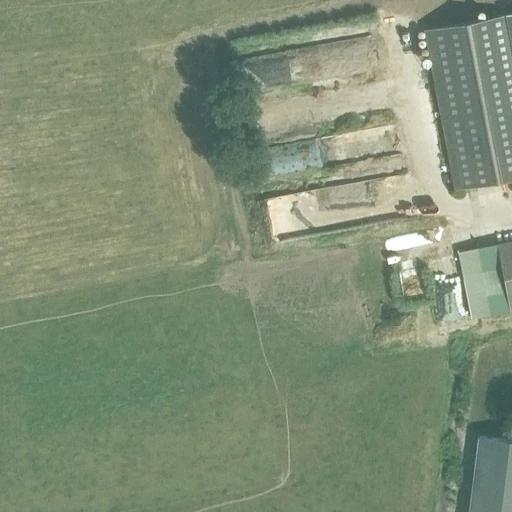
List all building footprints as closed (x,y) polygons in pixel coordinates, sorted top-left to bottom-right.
[(511,13),(508,14),(425,30),(455,187),(511,176),(511,13)] [(303,204),(310,235),(329,231),(322,200),(303,204)] [(441,219),(388,220),(388,243),(441,242),(441,219)] [(511,240),(499,243),(511,309),(511,240)] [(511,309),(499,243),(461,250),(474,317),(511,309)] [(511,511),(511,437),(482,434),(471,511),(511,511)]
